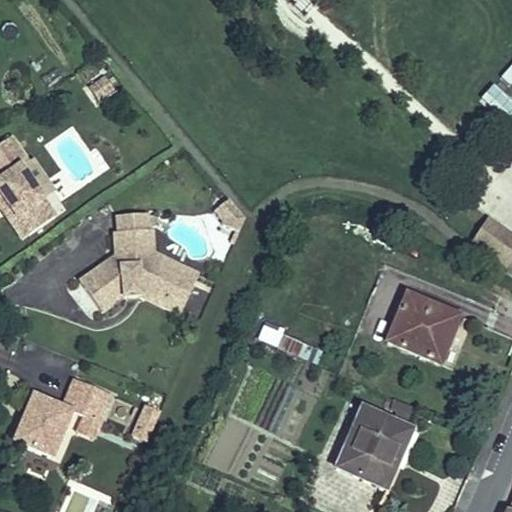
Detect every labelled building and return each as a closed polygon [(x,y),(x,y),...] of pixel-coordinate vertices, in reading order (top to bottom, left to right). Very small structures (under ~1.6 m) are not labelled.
[(99,100),(112,91),(103,79),(90,88),(99,100)] [(511,103),(493,85),(481,98),(503,120),(511,110),(511,103)] [(20,168),(27,163),(10,138),(0,145),(0,208),(5,205),(28,237),(55,218),(20,168)] [(53,191),(31,160),(27,163),(20,168),(42,199),(53,191)] [(245,220),(228,201),(215,212),(224,223),(222,226),(235,232),(238,234),(245,220)] [(0,210),(22,241),(28,237),(5,205),(0,208),(0,210)] [(115,256),(79,283),(102,314),(123,298),(123,292),(139,291),(166,304),(183,269),(147,252),(152,244),(151,228),(155,228),(154,217),(146,217),(146,216),(116,218),(117,234),(114,234),(115,256)] [(511,258),(511,236),(487,220),(471,243),(506,267),(511,258)] [(234,245),(238,234),(235,232),(230,244),(234,245)] [(139,291),(123,292),(123,298),(123,299),(139,297),(177,316),(197,276),(183,269),(166,304),(139,291)] [(425,312),(428,305),(406,296),(386,343),(440,365),(447,349),(440,346),(449,322),(425,312)] [(459,318),(428,305),(425,312),(449,322),(440,346),(447,349),(459,318)] [(261,323),(255,339),(276,347),(282,331),(261,323)] [(315,363),(319,349),(299,343),(294,356),(315,363)] [(111,397),(74,382),(62,409),(32,396),(12,444),(53,461),(73,414),(84,419),(99,425),(111,397)] [(417,410),(396,401),(391,411),(397,414),(393,424),(402,428),(408,431),(417,410)] [(133,438),(147,444),(160,414),(146,407),(133,438)] [(385,466),(402,428),(393,424),(362,410),(336,470),(385,491),(394,470),(385,466)] [(99,425),(84,419),(77,435),(92,441),(99,425)] [(408,431),(402,428),(385,466),(394,470),(411,432),(408,431)]
